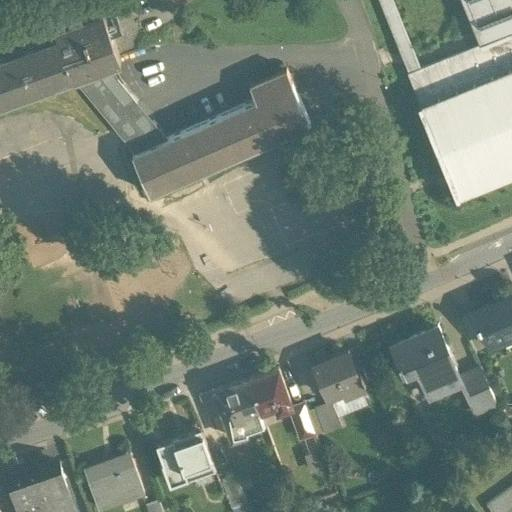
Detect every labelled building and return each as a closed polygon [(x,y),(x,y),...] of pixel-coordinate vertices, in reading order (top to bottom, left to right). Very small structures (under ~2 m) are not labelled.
[(420,70),(391,0),(378,0),(409,74),(420,70)] [(420,70),(409,74),(421,103),(418,104),(455,196),(511,173),(511,0),(462,0),(481,45),(420,70)] [(258,96),(168,136),(116,80),(109,61),(120,57),(102,11),(56,28),(58,35),(0,56),(0,101),(71,75),(137,150),(132,152),(150,192),(309,121),(285,68),(252,84),(258,96)] [(511,292),(473,309),(473,311),(483,333),(488,346),(503,339),(506,347),(511,344),(511,292)] [(483,333),(473,311),(460,317),(469,338),(483,333)] [(438,324),(392,344),(400,364),(399,364),(403,374),(406,373),(402,365),(414,360),(427,388),(459,374),(438,324)] [(348,350),(330,357),(330,359),(315,365),(328,397),(348,389),(350,394),(364,388),(348,350)] [(293,409),(278,368),(247,379),(260,414),(276,408),(278,414),(293,409)] [(483,371),(460,382),(474,413),(497,403),(483,371)] [(247,379),(214,391),(222,412),(227,426),(251,417),(255,430),(264,426),(260,414),(247,379)] [(222,412),(214,391),(198,397),(208,417),(222,412)] [(333,404),(317,409),(325,432),(341,427),(333,404)] [(309,412),(296,417),(304,439),(317,435),(309,412)] [(204,434),(178,444),(175,438),(158,444),(164,461),(163,461),(172,483),(193,475),(191,471),(215,462),(204,434)] [(133,459),(105,469),(103,464),(86,470),(100,510),(146,494),(133,459)] [(75,511),(57,463),(13,480),(24,511),(75,511)] [(248,502),(236,476),(223,481),(235,508),(248,502)] [(511,511),(511,487),(486,505),(490,511),(511,511)] [(163,511),(161,502),(147,506),(148,511),(163,511)]
